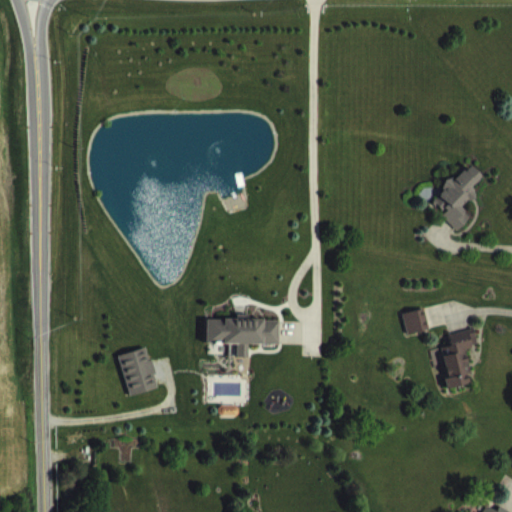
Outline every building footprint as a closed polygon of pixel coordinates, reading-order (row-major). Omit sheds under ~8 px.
[(486,192),(473,179),(454,198),(453,196),(434,215),(448,228),(444,231),(460,246),(474,232),(465,223),(480,208),(475,203),(486,192)] [(410,349),(432,345),(427,324),(406,328),(410,349)] [(209,335),(209,360),(233,359),(234,372),(251,372),(251,360),(282,360),(281,334),(209,335)] [(450,403),(475,398),(468,364),(480,361),(477,344),(451,350),(453,361),(442,363),(450,403)] [(134,411),(162,403),(150,362),(121,371),(134,411)] [(242,421),(223,420),(223,431),(242,431),(242,421)]
